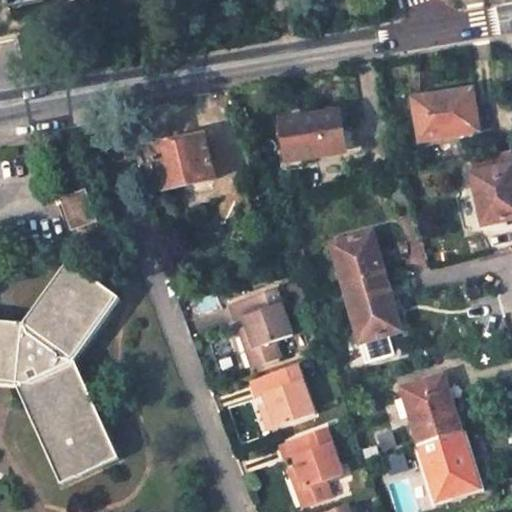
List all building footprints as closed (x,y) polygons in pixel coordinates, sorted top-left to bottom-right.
[(230,101),(241,100),(238,86),(228,88),(230,101)] [(470,89),(413,100),(419,136),(448,132),(449,137),(478,132),(470,89)] [(342,112),(284,122),(291,159),(321,155),(322,158),(350,153),(342,112)] [(205,136),(153,147),(162,189),(214,178),(214,175),(232,171),(224,137),(206,140),(205,136)] [(511,217),(511,165),(511,164),(472,174),(478,199),(483,198),(490,222),(511,217)] [(97,220),(86,193),(64,200),(75,228),(97,220)] [(390,282),(375,233),(341,243),(350,275),(344,277),(349,293),(390,282)] [(0,387),(21,390),(65,486),(122,462),(78,362),(121,300),(71,265),(29,327),(0,323),(0,387)] [(371,340),(405,330),(390,282),(349,293),(354,310),(360,309),(371,340)] [(294,336),(277,290),(233,307),(238,321),(245,319),(250,333),(262,364),(282,357),(277,342),(294,336)] [(255,367),(262,364),(250,333),(243,335),(255,367)] [(315,414),(298,366),(253,383),(258,398),(266,396),(269,403),(277,428),(315,414)] [(462,432),(445,377),(408,388),(418,417),(413,418),(421,444),(462,432)] [(270,431),(277,428),(269,403),(262,406),(270,431)] [(345,477),(328,430),(282,447),(288,462),(295,460),(301,474),(313,507),(333,500),(327,484),(345,477)] [(444,500),(479,489),(462,432),(421,444),(430,473),(435,472),(444,500)] [(306,510),(313,507),(301,474),(294,477),(306,510)]
